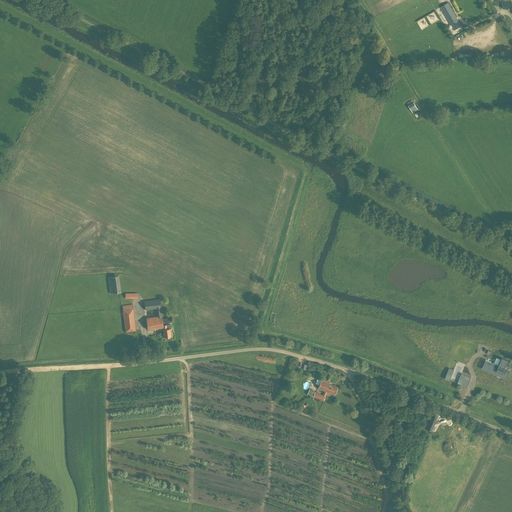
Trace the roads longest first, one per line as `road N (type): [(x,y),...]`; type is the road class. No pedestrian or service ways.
road 1 (unclassified): [(511,433),(288,352),(253,348),(136,363)]
road 2 (track): [(348,370),(376,420),(404,511)]
road 3 (track): [(0,372),(136,363)]
